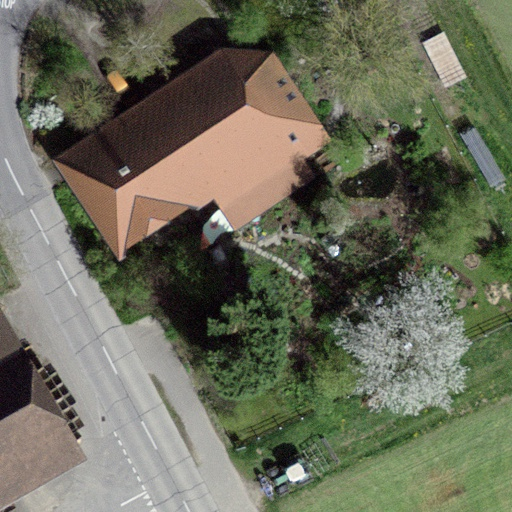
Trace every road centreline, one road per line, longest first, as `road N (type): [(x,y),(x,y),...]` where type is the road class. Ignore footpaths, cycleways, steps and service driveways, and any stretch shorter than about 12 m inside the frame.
road 1 (tertiary): [(176,485),(0,143)]
road 2 (track): [(108,353),(153,338),(243,511)]
